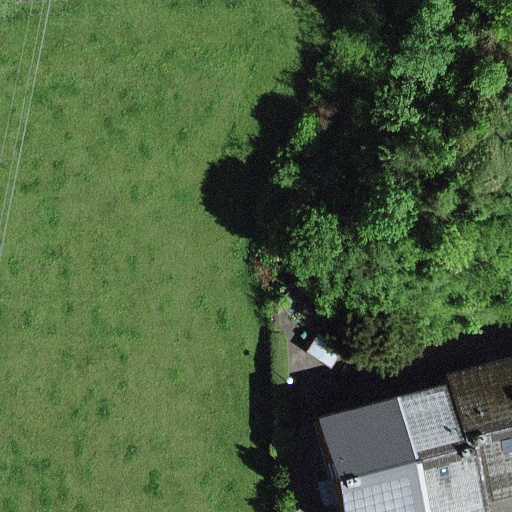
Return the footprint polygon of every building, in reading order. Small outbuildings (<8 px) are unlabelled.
[(511,360),(503,363),(511,396),(511,360)] [(475,497),(472,487),(511,476),(511,396),(503,363),(443,379),(445,388),(474,497),(475,497)] [(415,511),(474,497),(445,388),(385,404),(413,511),(415,511)] [(313,422),(336,511),(413,511),(385,404),(313,422)] [(466,511),(478,509),(476,500),(511,490),(511,476),(472,487),(475,497),(474,497),(415,511),(466,511)]
